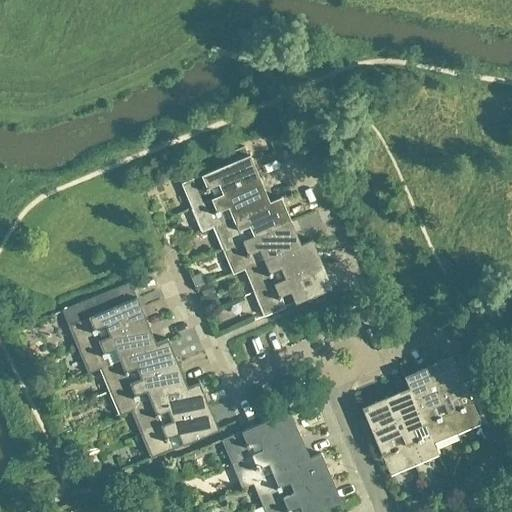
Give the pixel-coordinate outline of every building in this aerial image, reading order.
[(190,207),(259,178),(259,177),(258,178),(248,156),(249,156),(249,154),(247,154),(244,146),(226,154),(230,162),(180,183),(181,185),(182,184),(192,206),(190,207)] [(200,231),(280,197),(268,202),(258,180),(260,179),(259,178),(190,207),(190,208),(192,207),(202,229),(200,230),(200,231)] [(221,250),(290,221),(290,220),(288,221),(279,199),(280,198),(280,197),(200,231),(201,232),(213,226),(223,249),(221,249),(221,250)] [(231,273),(311,240),(311,239),(298,244),(289,223),(290,222),(290,221),(221,250),(222,251),(223,250),(233,272),(231,273)] [(253,292),(321,264),(321,263),(320,264),(310,241),(311,240),(231,273),(231,274),(244,269),(254,291),(252,292),(253,292)] [(263,316),(331,287),(331,286),(329,287),(320,265),(322,265),(321,264),(253,292),(253,293),(255,292),(264,314),(262,315),(263,316)] [(135,298),(136,298),(130,282),(61,311),(68,326),(70,326),(79,348),(77,348),(78,349),(146,320),(145,319),(144,320),(135,298)] [(211,310),(221,305),(217,295),(206,300),(211,310)] [(87,372),(167,339),(167,338),(154,344),(145,321),(146,321),(146,320),(78,349),(78,350),(79,349),(89,371),(87,372)] [(108,390),(108,391),(177,362),(177,361),(175,362),(166,340),(167,340),(167,339),(87,372),(88,373),(101,368),(110,389),(108,390)] [(479,423),(451,355),(449,355),(450,357),(428,366),(428,364),(427,365),(455,433),(456,433),(456,431),(477,422),(478,424),(479,423)] [(118,414),(118,415),(198,381),(198,380),(185,386),(176,364),(177,363),(177,362),(108,391),(109,392),(110,391),(120,413),(118,414)] [(455,433),(427,365),(426,365),(426,366),(404,376),(404,374),(403,375),(437,454),(432,441),(454,432),(455,433)] [(437,454),(403,375),(402,375),(408,388),(385,397),(385,396),(384,396),(412,465),(413,464),(412,463),(435,453),(436,455),(437,454)] [(198,381),(118,415),(119,416),(132,410),(141,432),(139,433),(140,434),(208,405),(208,404),(207,404),(197,382),(199,382),(198,381)] [(412,465),(384,396),(383,397),(384,398),(362,407),(362,406),(361,406),(389,474),(391,474),(390,472),(411,464),(411,465),(412,465)] [(208,405),(140,434),(142,434),(151,455),(149,456),(150,458),(218,429),(218,427),(216,428),(207,406),(208,406),(208,405)] [(230,463),(299,434),(299,433),(297,434),(288,412),(289,412),(289,410),(221,439),(221,441),(223,440),(232,461),(230,462),(230,463)] [(242,485),(240,486),(241,487),(320,453),(320,452),(307,457),(298,435),(299,435),(299,434),(230,463),(231,464),(233,463),(242,485)] [(262,505),(262,506),(331,477),(330,476),(329,477),(319,454),(321,454),(320,453),(241,487),(254,482),(263,504),(262,505)] [(314,511),(341,501),(340,500),(339,500),(330,479),(331,478),(331,477),(262,506),(262,507),(264,506),(266,511),(314,511)]
